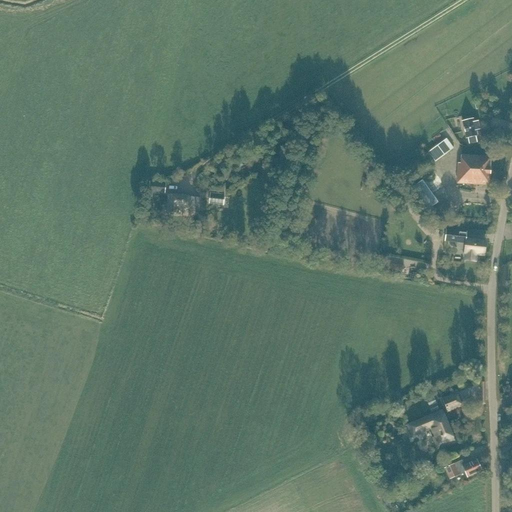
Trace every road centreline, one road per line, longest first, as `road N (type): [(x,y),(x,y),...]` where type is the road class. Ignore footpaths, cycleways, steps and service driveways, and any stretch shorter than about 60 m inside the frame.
road 1 (unclassified): [(495,511),(491,292),(511,172)]
road 2 (track): [(196,172),(464,0)]
